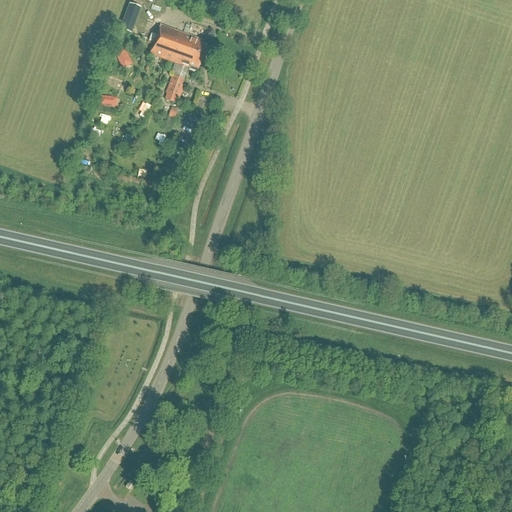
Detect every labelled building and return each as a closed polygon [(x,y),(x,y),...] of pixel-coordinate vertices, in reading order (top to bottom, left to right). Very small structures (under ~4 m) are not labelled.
[(194,58),(202,61),(207,47),(200,45),(201,42),(161,27),(154,45),(164,48),(165,50),(186,58),(186,57),(189,59),(191,53),(193,54),(192,58),(194,59),(194,58)] [(211,29),(202,36),(207,41),(215,34),(211,29)] [(198,71),(202,61),(194,58),(194,59),(192,58),(193,54),(191,53),(189,59),(186,57),(186,58),(165,50),(164,48),(154,45),(150,56),(188,70),(189,67),(198,71)] [(119,64),(124,74),(132,69),(126,59),(119,64)] [(183,81),(184,78),(176,75),(175,78),(172,77),(166,95),(179,100),(183,88),(182,88),(184,82),(183,81)] [(207,100),(200,98),(197,108),(203,110),(204,106),(205,107),(207,100)]
